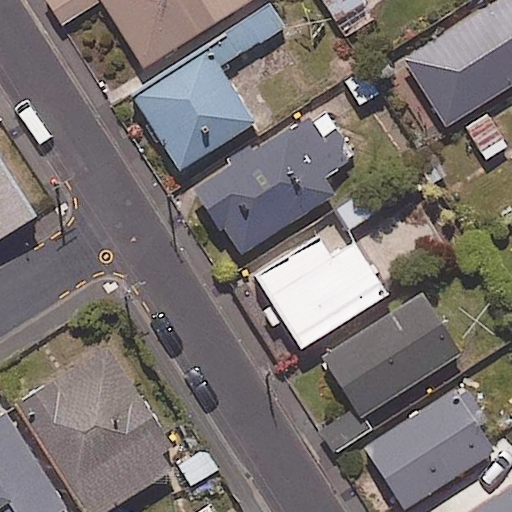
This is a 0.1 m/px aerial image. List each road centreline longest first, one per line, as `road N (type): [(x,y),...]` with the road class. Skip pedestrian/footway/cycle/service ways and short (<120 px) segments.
road 1 (residential): [(313,511),(133,219)]
road 2 (residential): [(133,219),(0,14)]
road 3 (residential): [(0,303),(133,219)]
